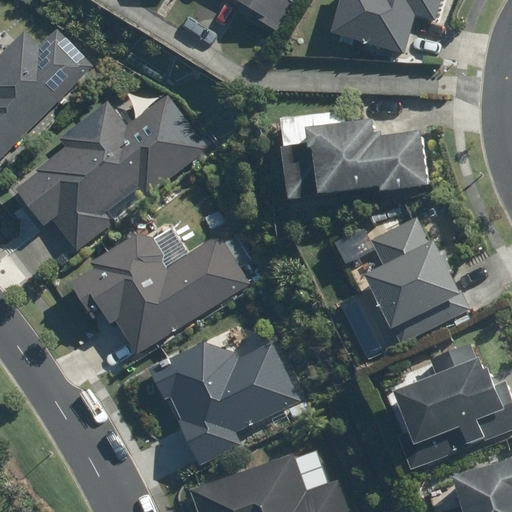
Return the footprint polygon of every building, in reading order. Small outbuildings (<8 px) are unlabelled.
[(231,0),(255,14),(252,19),(283,37),(304,0),(231,0)] [(341,0),(332,38),(363,45),(362,48),(407,59),(417,18),(437,23),(442,0),(341,0)] [(42,46),(28,32),(0,59),(0,164),(97,69),(59,30),(42,46)] [(141,191),(148,200),(215,149),(172,93),(131,124),(113,101),(61,141),(67,149),(14,190),(47,232),(55,225),(80,258),(122,226),(112,213),(141,191)] [(280,120),(280,126),(288,206),(430,193),(424,136),(373,141),(372,124),(346,126),(345,113),(280,120)] [(403,346),(470,312),(421,217),(373,241),(385,266),(366,275),(403,346)] [(121,331),(135,354),(248,286),(221,241),(170,271),(145,230),(87,265),(92,272),(68,286),(86,316),(99,308),(115,334),(121,331)] [(231,351),(201,343),(167,361),(171,369),(153,378),(200,470),(246,446),(239,432),(298,402),(283,371),(290,368),(276,341),(236,362),(231,351)] [(436,377),(395,393),(410,434),(400,437),(412,468),(511,431),(511,391),(508,382),(494,388),(477,342),(430,360),(436,377)] [(295,455),(187,493),(194,511),(355,511),(343,476),(330,481),(320,451),(297,459),(295,455)] [(511,511),(511,462),(453,481),(461,508),(446,511),(511,511)]
